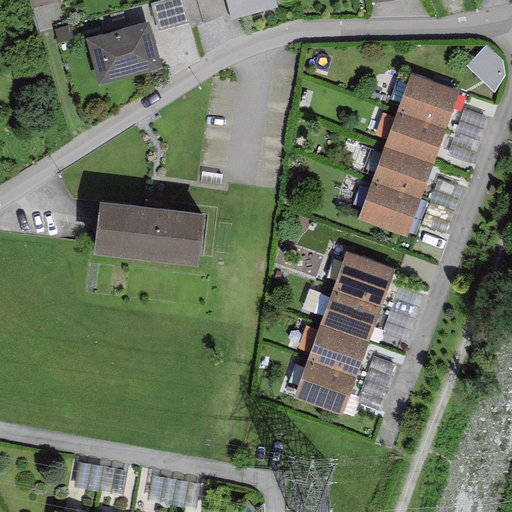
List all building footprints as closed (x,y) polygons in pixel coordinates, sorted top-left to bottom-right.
[(26,0),(30,10),(60,2),(59,0),(26,0)] [(183,0),(152,0),(150,1),(158,29),(189,20),(183,0)] [(224,0),(183,0),(189,20),(191,28),(229,17),(224,0)] [(276,0),(224,0),(229,17),(231,23),(279,10),(276,0)] [(149,16),(87,33),(99,79),(161,62),(149,16)] [(470,64),(496,86),(511,67),(511,62),(489,43),(470,64)] [(397,105),(445,122),(458,86),(410,68),(397,105)] [(384,141),(432,158),(445,122),(397,105),(384,141)] [(371,176),(419,193),(432,158),(384,141),(371,176)] [(419,193),(371,176),(357,213),(405,231),(419,193)] [(203,200),(98,188),(92,241),(197,253),(203,200)] [(332,283),(381,301),(395,263),(345,245),(332,283)] [(381,301),(332,283),(319,318),(368,336),(381,301)] [(368,336),(319,318),(306,354),(355,372),(368,336)] [(355,372),(306,354),(293,392),(342,409),(355,372)]
